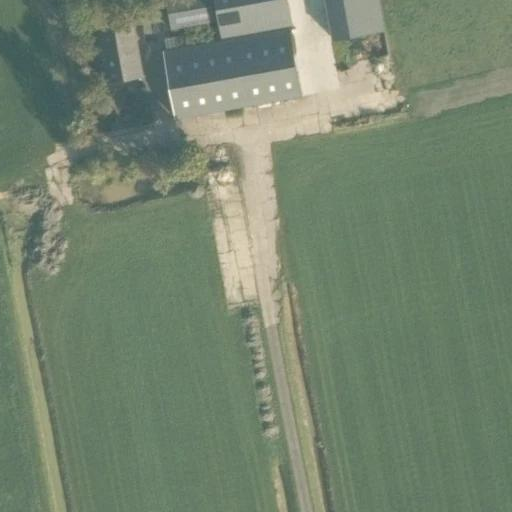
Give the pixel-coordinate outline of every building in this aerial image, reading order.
[(212,0),(167,0),(172,28),(216,20),(212,0)] [(293,25),(288,0),(215,0),(222,38),(293,25)] [(332,0),(339,37),(391,29),(386,0),(332,0)] [(97,31),(106,81),(143,74),(134,24),(97,31)] [(301,95),(288,27),(225,38),(164,49),(176,117),(301,95)]
